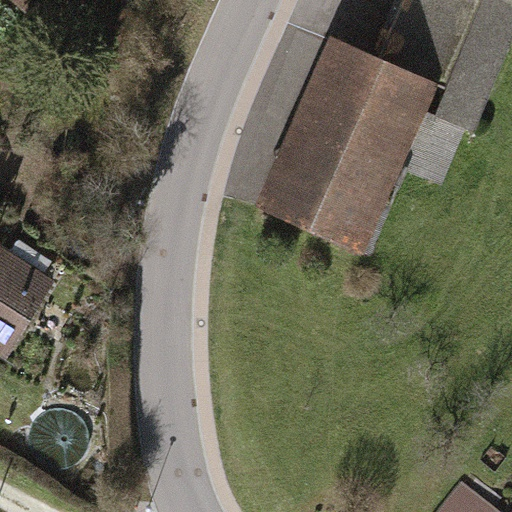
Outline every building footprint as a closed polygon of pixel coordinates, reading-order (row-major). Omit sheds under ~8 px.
[(31,0),(38,5),(42,0),(76,0),(89,11),(99,0),(31,0)] [(511,0),(399,0),(375,56),(433,81),(450,88),(439,113),(481,131),(511,59),(511,0)] [(375,56),(345,42),(271,211),(359,249),(433,81),(375,56)] [(70,283),(11,245),(0,261),(0,349),(18,361),(70,283)] [(511,511),(511,510),(470,479),(445,511),(511,511)]
